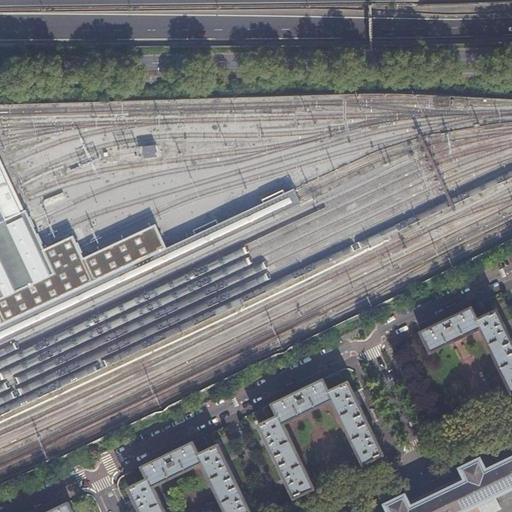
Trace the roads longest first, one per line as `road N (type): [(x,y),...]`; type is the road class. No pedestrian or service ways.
road 1 (tertiary): [(0,67),(511,59)]
road 2 (motorway): [(0,28),(511,24)]
road 3 (residential): [(367,348),(346,347),(109,463),(98,476)]
road 4 (residential): [(511,268),(387,327),(367,348)]
road 5 (residential): [(367,348),(419,459)]
road 6 (residential): [(309,511),(419,459)]
